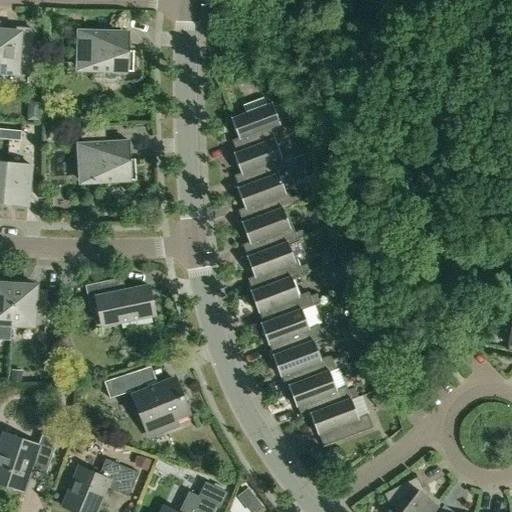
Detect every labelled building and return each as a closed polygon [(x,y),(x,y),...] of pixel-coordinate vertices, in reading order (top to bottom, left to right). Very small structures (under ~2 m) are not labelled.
[(0,30),(0,73),(17,75),(17,72),(29,73),(33,30),(15,29),(15,32),(0,30)] [(128,33),(81,32),(80,71),(133,72),(134,52),(128,52),(128,33)] [(223,58),(238,58),(238,47),(223,46),(223,58)] [(29,103),(29,120),(40,120),(41,103),(29,103)] [(273,104),(231,119),(239,139),(232,141),(237,153),(237,154),(275,140),(294,133),(291,126),(285,129),(282,122),(280,123),(273,104)] [(91,123),(91,112),(65,112),(65,123),(91,123)] [(0,130),(0,139),(10,140),(11,131),(0,130)] [(21,141),(22,132),(11,131),(10,140),(21,141)] [(282,158),(275,140),(237,154),(237,153),(234,155),(241,174),(235,176),(239,189),(240,189),(279,174),(279,175),(305,165),(303,158),(287,164),(284,157),(282,158)] [(135,160),(129,160),(128,142),(81,145),(83,184),(136,180),(135,160)] [(32,166),(7,164),(4,203),(28,206),(32,166)] [(300,203),(297,196),(291,199),(288,192),(286,193),(279,175),(279,174),(240,189),(239,189),(237,189),(245,208),(239,211),(243,223),(243,224),(283,209),(284,209),(300,203)] [(305,238),(302,230),(295,233),(293,226),(290,227),(284,209),(283,209),(243,224),(243,223),(242,224),(249,243),(243,245),(248,258),(288,243),(289,244),(305,238)] [(309,272),(307,265),(300,267),(297,260),(295,261),(289,244),(288,243),(248,258),(247,258),(254,277),(248,279),(253,292),(292,278),(309,272)] [(102,326),(155,315),(149,286),(125,291),(122,278),(85,286),(88,300),(96,298),(102,326)] [(320,304),(317,294),(310,297),(309,292),(299,296),(292,278),(253,292),(250,293),(258,313),(260,312),(264,324),(302,310),(314,306),(320,304)] [(11,337),(12,325),(14,285),(0,283),(0,338),(7,339),(10,337),(11,337)] [(37,286),(14,285),(12,325),(34,327),(34,324),(46,325),(48,292),(36,291),(37,286)] [(321,324),(314,306),(302,310),(264,324),(261,325),(269,345),(270,344),(274,356),(314,342),(331,336),(327,327),(320,329),(319,325),(321,324)] [(343,367),(339,358),(332,360),(331,356),(321,360),(314,342),(274,356),(273,356),(280,376),(282,376),(286,389),(289,388),(289,387),(330,372),(343,367)] [(11,370),(11,382),(22,382),(22,370),(11,370)] [(139,371),(105,382),(110,399),(132,391),(150,436),(178,425),(175,418),(189,413),(175,379),(146,391),(139,371)] [(337,390),(330,372),(289,387),(289,388),(296,407),(297,406),(302,419),(311,416),(310,415),(352,399),(352,400),(358,398),(355,388),(348,391),(346,386),(337,390)] [(371,402),(379,410),(389,400),(381,392),(371,402)] [(324,447),(373,428),(368,414),(358,418),(352,400),(352,399),(310,415),(311,416),(318,434),(319,434),(324,447)] [(48,469),(58,440),(42,435),(39,445),(5,433),(0,446),(0,484),(24,492),(34,464),(48,469)] [(139,455),(135,466),(147,471),(151,461),(139,455)] [(64,507),(76,511),(96,511),(106,487),(129,497),(139,473),(106,459),(101,471),(95,474),(80,467),(64,507)] [(441,503),(441,502),(429,493),(425,490),(424,488),(418,477),(417,477),(418,477),(385,494),(390,505),(393,504),(396,511),(433,511),(441,503)] [(213,511),(216,507),(221,509),(228,493),(205,482),(198,496),(190,492),(180,511),(175,511),(165,507),(162,511),(213,511)]
